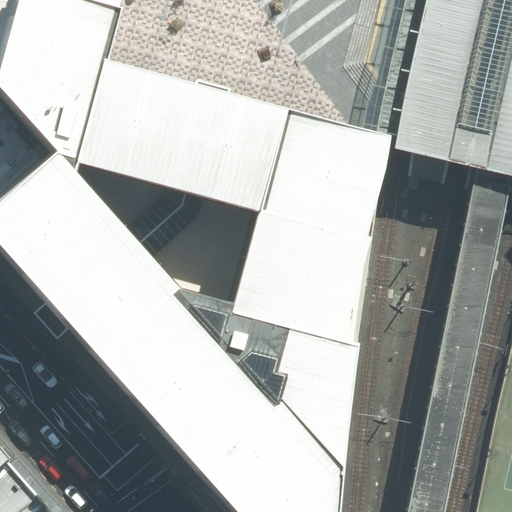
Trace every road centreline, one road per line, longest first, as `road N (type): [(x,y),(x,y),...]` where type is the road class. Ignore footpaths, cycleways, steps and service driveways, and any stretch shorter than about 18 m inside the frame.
road 1 (unknown): [(221,503),(269,234),(261,154)]
road 2 (secondary): [(129,511),(0,368)]
